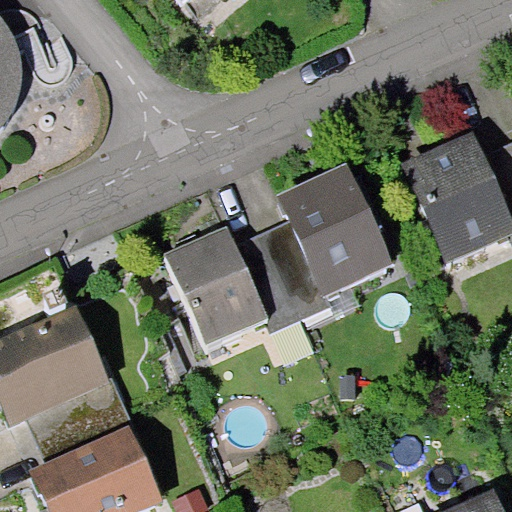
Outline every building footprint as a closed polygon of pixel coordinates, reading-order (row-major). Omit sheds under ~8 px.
[(166,0),(176,12),(191,0),(166,0)] [(0,128),(14,102),(9,56),(0,42),(0,128)] [(511,148),(499,155),(511,182),(511,148)] [(444,272),(506,244),(510,253),(511,252),(511,182),(499,155),(471,167),(464,153),(403,181),(444,272)] [(379,278),(338,187),(277,215),(284,229),(255,242),(294,328),(322,315),(318,306),(379,278)] [(200,359),(262,332),(266,341),(294,328),(255,242),(227,255),(221,240),(159,268),(200,359)] [(0,359),(0,423),(4,432),(19,425),(32,454),(118,415),(105,386),(96,390),(69,329),(0,359)] [(118,415),(32,454),(45,482),(29,489),(39,511),(143,511),(150,509),(122,448),(131,444),(118,415)]
